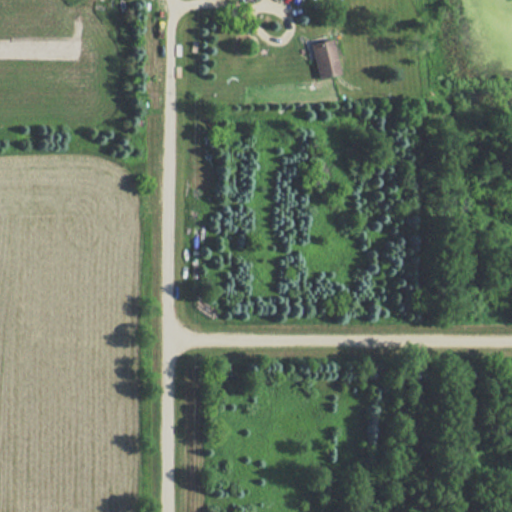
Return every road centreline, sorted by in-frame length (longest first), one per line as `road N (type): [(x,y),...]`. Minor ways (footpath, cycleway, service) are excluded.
road 1 (residential): [(164,511),(171,15)]
road 2 (residential): [(511,339),(168,342)]
